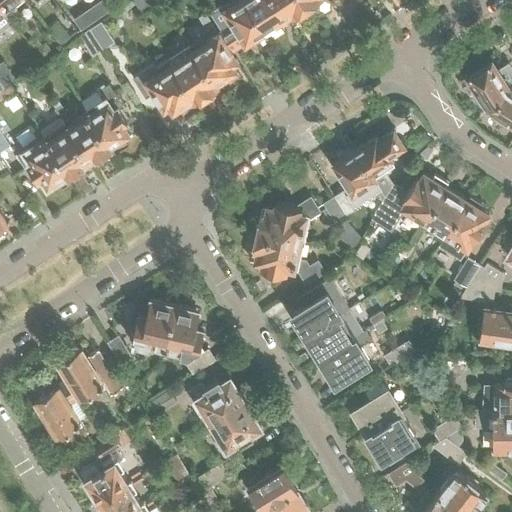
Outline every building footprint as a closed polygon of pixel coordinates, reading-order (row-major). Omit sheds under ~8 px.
[(14,0),(0,0),(0,8),(1,10),(3,9),(8,16),(18,8),(13,1),(14,0)] [(162,0),(161,0),(134,0),(142,13),(162,0)] [(269,33),(248,0),(233,0),(224,7),(223,5),(211,12),(222,30),(219,32),(232,51),(254,37),(258,40),(269,33)] [(287,16),(276,0),(248,0),(269,33),(281,25),(281,20),(287,16)] [(309,7),(304,0),(276,0),(287,16),(293,12),(298,14),(309,7)] [(1,10),(0,8),(0,33),(13,22),(8,16),(3,9),(1,10)] [(214,25),(207,14),(200,18),(207,29),(214,25)] [(58,20),(48,28),(61,45),(68,39),(71,37),(58,20)] [(115,41),(102,21),(90,28),(104,50),(106,48),(105,48),(115,41)] [(104,50),(90,28),(80,35),(94,56),(104,50)] [(237,60),(232,51),(219,32),(193,49),(218,87),(232,78),(229,74),(233,71),(235,69),(234,66),(232,64),(237,60)] [(218,87),(193,49),(191,47),(170,60),(196,102),(199,99),(202,99),(209,95),(210,93),(218,87)] [(295,55),(287,60),(292,68),(300,63),(295,55)] [(4,60),(0,62),(0,79),(6,89),(18,80),(4,60)] [(196,102),(170,60),(159,68),(157,64),(156,65),(154,63),(133,76),(146,97),(151,94),(155,101),(160,98),(165,107),(170,104),(174,109),(181,105),(184,110),(196,102)] [(509,87),(511,84),(511,66),(509,62),(498,70),(492,62),(470,76),(479,90),(476,94),(482,102),(486,102),(489,107),(509,87)] [(129,121),(120,107),(124,105),(110,83),(98,91),(102,98),(96,102),(98,104),(87,112),(112,148),(125,140),(123,137),(130,133),(124,124),(129,121)] [(511,121),(511,84),(509,87),(489,107),(494,110),(494,115),(502,120),(506,117),(511,121)] [(68,113),(63,108),(57,98),(51,101),(61,117),(62,116),(62,117),(68,113)] [(112,148),(87,112),(67,125),(90,162),(112,148)] [(90,162),(67,125),(62,117),(62,116),(61,117),(42,129),(46,137),(70,175),(90,162)] [(0,152),(11,145),(0,128),(0,152)] [(389,154),(404,144),(394,129),(379,139),(377,136),(356,149),(371,172),(379,166),(383,172),(395,164),(389,154)] [(70,175),(46,137),(44,138),(18,154),(26,168),(29,166),(38,179),(43,176),(48,186),(56,181),(58,183),(70,175)] [(375,178),(371,172),(356,149),(335,163),(353,192),(354,191),(362,203),(378,192),(383,200),(386,195),(375,178)] [(424,219),(446,186),(449,181),(436,173),(433,178),(425,173),(420,180),(417,178),(405,198),(390,188),(386,195),(383,200),(381,204),(377,210),(393,220),(401,207),(406,211),(407,209),(424,219)] [(445,236),(468,200),(466,199),(465,197),(458,192),(455,191),(446,186),(424,219),(423,222),(445,236)] [(357,208),(346,190),(335,196),(348,214),(357,208)] [(473,243),(487,222),(485,220),(489,213),(481,208),(484,204),(471,195),(468,200),(445,236),(444,237),(465,251),(471,242),(473,243)] [(348,214),(335,196),(325,203),(336,222),(347,214),(348,214)] [(305,233),(309,217),(320,210),(311,197),(300,205),(300,207),(277,202),(276,208),(263,205),(257,232),(301,242),(303,232),(305,233)] [(0,227),(9,222),(0,208),(0,227)] [(418,242),(425,231),(420,227),(412,239),(418,242)] [(310,264),(307,259),(298,257),(301,242),(257,232),(251,259),(263,262),(262,268),(286,273),(287,267),(296,269),(297,268),(306,283),(326,271),(319,259),(310,264)] [(469,285),(482,265),(468,257),(454,279),(467,288),(469,285)] [(501,290),(503,273),(487,263),(484,267),(482,265),(469,285),(495,289),(501,290)] [(493,301),(495,289),(469,285),(467,288),(461,298),(493,301)] [(309,334),(342,314),(328,291),(295,312),(296,314),(296,317),(300,324),(303,325),(309,334)] [(362,302),(355,292),(347,297),(353,307),(362,302)] [(165,346),(176,304),(151,298),(147,315),(139,313),(132,341),(150,345),(150,343),(165,346)] [(205,329),(197,327),(200,310),(176,304),(165,346),(181,349),(180,352),(188,354),(202,346),(205,329)] [(511,309),(485,306),(482,323),(478,322),(477,335),(480,336),(480,340),(511,343),(511,309)] [(322,356),(364,330),(351,309),(342,314),(309,334),(322,356)] [(387,316),(383,310),(370,318),(374,324),(387,316)] [(369,359),(361,345),(371,338),(366,329),(364,330),(322,356),(328,366),(328,368),(332,376),(335,377),(336,379),(369,359)] [(132,354),(120,335),(109,341),(121,361),(132,354)] [(392,365),(416,350),(410,339),(385,354),(392,365)] [(122,388),(99,349),(88,356),(82,346),(59,361),(70,378),(80,395),(103,380),(112,395),(122,388)] [(194,373),(217,358),(210,347),(187,362),(194,373)] [(80,395),(70,378),(36,398),(58,434),(91,413),(80,395)] [(249,401),(241,387),(238,389),(231,378),(222,383),(219,379),(207,387),(203,381),(189,389),(202,411),(207,408),(215,422),(249,401)] [(511,380),(505,380),(505,384),(496,385),(496,389),(493,389),(493,397),(496,397),(497,408),(476,408),(476,410),(511,410),(511,380)] [(441,391),(436,383),(427,389),(432,396),(441,391)] [(403,413),(388,389),(355,410),(357,412),(356,415),(361,422),(363,423),(369,432),(403,413)] [(445,398),(441,391),(432,396),(437,404),(445,398)] [(261,427),(254,415),(257,414),(249,401),(215,422),(216,424),(212,426),(220,438),(221,437),(228,448),(230,447),(231,448),(236,444),(236,443),(238,441),(240,446),(255,437),(252,432),(261,427)] [(466,412),(459,401),(451,407),(456,414),(458,417),(466,412)] [(511,447),(511,410),(476,410),(476,427),(496,427),(496,452),(510,452),(510,447),(511,447)] [(416,434),(403,413),(369,432),(375,442),(375,444),(379,452),(382,453),(383,455),(416,434)] [(153,414),(142,420),(150,433),(160,427),(153,414)] [(463,426),(458,417),(456,414),(433,429),(440,441),(447,436),(456,430),(463,426)] [(90,432),(85,425),(79,429),(84,436),(90,432)] [(459,440),(459,435),(456,430),(447,436),(456,443),(459,440)] [(119,449),(124,445),(117,434),(96,447),(102,457),(103,459),(119,449)] [(468,453),(456,443),(447,436),(440,441),(433,445),(459,464),(468,453)] [(129,484),(116,463),(124,457),(119,449),(103,459),(102,457),(80,470),(92,489),(92,492),(95,498),(98,499),(99,501),(129,484)] [(424,477),(417,472),(410,461),(391,473),(392,474),(390,475),(395,484),(397,483),(398,484),(407,479),(417,487),(424,477)] [(201,492),(230,474),(222,462),(193,479),(201,492)] [(301,489),(292,475),(291,475),(285,465),(274,471),(273,469),(259,477),(261,481),(251,487),(265,510),(298,491),(301,489)] [(488,494),(479,487),(480,484),(465,472),(462,476),(454,470),(449,477),(450,478),(439,491),(464,511),(475,511),(481,505),(480,504),(488,494)] [(145,480),(142,474),(133,480),(137,485),(145,480)] [(129,511),(142,505),(129,484),(99,501),(105,510),(104,511),(129,511)] [(311,511),(310,510),(310,507),(306,500),(304,499),(298,491),(265,510),(265,511),(311,511)] [(464,511),(439,491),(436,496),(430,491),(412,511),(464,511)] [(150,506),(158,501),(155,495),(146,501),(150,506)]
